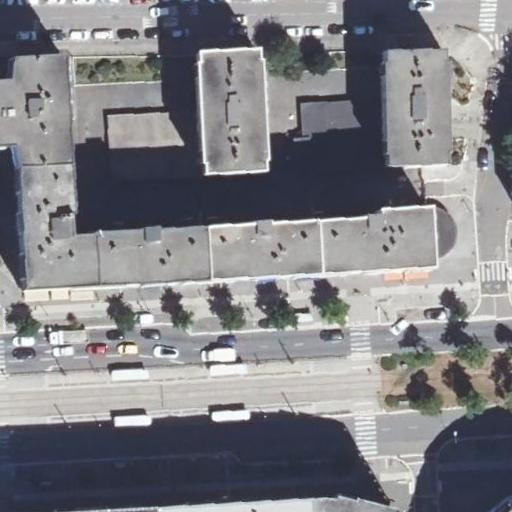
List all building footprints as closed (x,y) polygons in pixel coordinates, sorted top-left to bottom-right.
[(309,138),(311,170),(446,165),(445,140),(448,140),(447,75),(444,75),(444,49),(383,50),(384,76),(381,76),(382,107),(356,108),(356,101),(301,104),(303,128),(303,138),(309,138)] [(112,180),(264,171),(263,149),(265,148),(261,75),(259,75),(257,51),(197,53),(198,78),(196,78),(197,111),(108,117),(112,180)] [(23,292),(431,269),(430,257),(438,257),(446,253),(451,248),(454,242),(456,235),(456,228),(453,220),(448,214),(441,210),(434,208),(424,208),(376,212),(375,209),(361,210),(361,220),(270,225),(268,214),(250,218),(250,226),(158,231),(157,220),(139,224),(139,232),(91,234),(90,236),(72,237),(62,57),(10,59),(11,82),(0,82),(0,148),(15,148),(23,292)] [(295,170),(311,170),(309,138),(303,138),(303,128),(293,138),(295,170)] [(246,366),(209,368),(209,373),(209,377),(246,375),(246,366)] [(146,371),(111,373),(111,378),(111,383),(149,382),(148,371),(146,371)] [(213,422),(249,421),(249,417),(249,412),(213,414),(213,422)] [(114,429),(151,427),(151,423),(151,418),(113,420),(114,429)] [(511,511),(511,495),(507,498),(504,500),(501,502),(499,504),(491,510),(488,511),(511,511)] [(310,502),(310,511),(380,511),(376,506),(350,499),(350,503),(333,499),(332,503),(327,501),(310,502)] [(152,508),(151,511),(310,511),(310,502),(272,504),(273,502),(152,508)]
